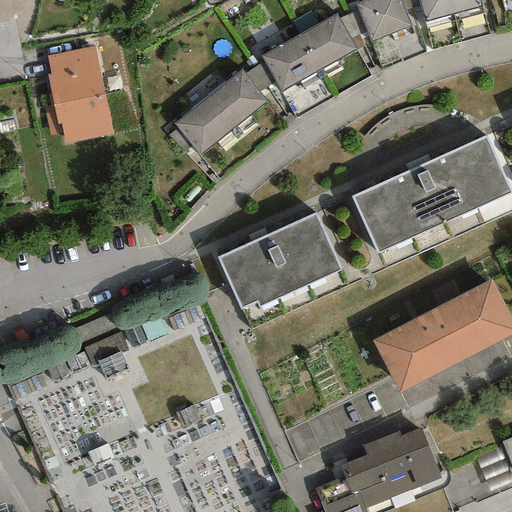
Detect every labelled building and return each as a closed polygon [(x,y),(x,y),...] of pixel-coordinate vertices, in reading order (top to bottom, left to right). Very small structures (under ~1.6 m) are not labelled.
[(400,0),(366,0),(356,5),(371,42),(411,26),(400,0)] [(454,21),(448,0),(417,0),(425,28),(454,21)] [(478,0),(448,0),(454,21),(482,14),(478,0)] [(354,50),(336,14),(298,35),(318,71),(354,50)] [(281,92),(318,71),(298,35),(261,55),(281,92)] [(95,46),(47,55),(50,74),(47,75),(56,125),(60,124),(64,144),(112,135),(95,46)] [(241,70),(207,97),(232,128),(266,101),(241,70)] [(199,155),(232,128),(207,97),(174,124),(199,155)] [(484,137),(351,197),(376,252),(510,191),(484,137)] [(315,214),(218,258),(240,308),(255,302),(258,308),(341,270),(315,214)] [(202,272),(77,320),(84,339),(123,324),(131,342),(167,328),(160,311),(209,292),(202,272)] [(511,319),(492,279),(372,340),(399,393),(511,335),(511,319)] [(76,326),(0,350),(0,377),(84,350),(76,326)] [(95,364),(129,350),(119,327),(85,342),(95,364)] [(397,432),(362,445),(366,455),(339,465),(343,478),(315,488),(322,511),(366,511),(365,509),(390,498),(409,491),(440,478),(420,428),(399,436),(397,432)] [(511,436),(500,441),(511,470),(511,436)] [(413,501),(409,491),(390,498),(394,509),(413,501)]
